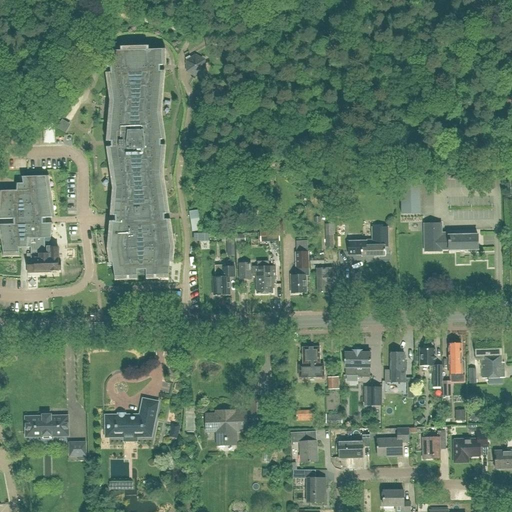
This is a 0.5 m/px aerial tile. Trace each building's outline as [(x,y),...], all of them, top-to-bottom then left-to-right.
[(160,140),(163,140),(158,112),(162,71),(160,71),(161,66),(163,66),(163,49),(149,50),(149,46),(121,47),(121,51),(107,51),(108,67),(111,67),(111,73),(109,73),(113,100),(109,141),(112,142),(112,147),(110,147),(116,188),(113,216),(116,215),(116,222),(113,221),(113,222),(111,228),(111,235),(111,236),(110,241),(110,248),(110,250),(111,262),(112,262),(115,276),(137,276),(137,270),(146,270),(146,276),(169,275),(171,247),(167,220),(164,220),(164,214),(166,214),(160,173),(163,146),(161,145),(160,140)] [(196,56),(187,61),(187,71),(196,76),(205,71),(205,61),(196,56)] [(77,113),(71,123),(76,126),(92,102),(82,96),(73,110),(77,113)] [(43,124),(44,139),(44,143),(55,143),(54,124),(43,124)] [(1,191),(0,203),(0,219),(14,219),(14,225),(0,224),(0,232),(3,253),(20,253),(19,248),(31,247),(31,259),(27,259),(27,271),(30,271),(30,272),(38,272),(37,269),(50,269),(50,272),(59,271),(59,270),(61,270),(61,262),(59,262),(58,247),(48,247),(47,247),(47,249),(45,249),(45,238),(51,238),(52,223),(43,223),(43,218),(52,218),(46,176),(22,177),(23,185),(17,185),(17,191),(1,191)] [(192,199),(193,205),(190,205),(191,211),(202,210),(201,198),(192,199)] [(335,235),(334,224),(334,202),(325,202),(326,224),(325,224),(326,249),(334,249),(333,235),(335,235)] [(341,229),(349,229),(348,215),(340,215),(341,229)] [(194,233),(203,232),(202,219),(193,220),(194,233)] [(449,235),(449,236),(442,236),(441,223),(424,224),(424,252),(442,252),(442,250),(449,250),(449,251),(478,251),(477,234),(449,235)] [(260,233),(261,242),(279,241),(279,232),(260,233)] [(385,256),(385,246),(388,245),(388,234),(372,234),(372,240),(349,241),(350,253),(361,252),(362,257),(385,256)] [(308,276),(308,253),(307,241),(296,241),(296,252),(295,252),(295,276),(291,276),(292,293),(306,293),(305,276),(308,276)] [(253,276),(256,276),(257,294),(272,294),(272,289),(274,289),(274,285),(276,285),(275,266),(269,266),(269,262),(257,262),(257,267),(253,267),(253,268),(250,268),(250,263),(240,263),(240,279),(250,279),(251,274),(253,274),(253,276)] [(215,266),(215,278),(213,278),(214,295),(229,295),(229,277),(234,277),(234,267),(225,267),(225,266),(215,266)] [(333,283),(332,268),(316,269),(317,293),(327,293),(327,287),(329,287),(329,283),(333,283)] [(501,363),(500,343),(475,343),(476,360),(481,360),(482,379),(505,379),(504,363),(501,363)] [(449,375),(457,375),(457,374),(461,374),(463,372),(463,363),(461,360),(461,344),(448,344),(448,361),(449,361),(449,375)] [(302,348),(303,365),(298,365),(299,378),(324,378),(324,364),(320,364),(319,348),(302,348)] [(421,366),(433,366),(433,387),(442,387),(442,366),(435,366),(435,360),(434,360),(433,349),(421,349),(421,366)] [(345,353),(344,368),(345,368),(345,376),(358,376),(358,378),(369,378),(370,368),(370,354),(361,354),(361,351),(352,351),(352,353),(345,353)] [(405,383),(405,378),(405,371),(406,371),(406,361),(404,361),(404,354),(392,354),(392,383),(405,383)] [(328,390),(339,389),(338,377),(328,377),(328,390)] [(405,378),(405,383),(407,382),(407,398),(414,398),(414,378),(405,378)] [(451,381),(443,381),(443,396),(452,396),(451,381)] [(371,400),(381,400),(381,382),(371,382),(371,400)] [(148,435),(155,401),(141,399),(138,415),(123,415),(122,415),(122,416),(116,416),(116,415),(115,415),(104,416),(104,426),(107,425),(107,436),(148,435)] [(235,412),(235,410),(215,411),(215,414),(206,415),(207,432),(217,432),(217,440),(235,439),(235,431),(247,431),(247,425),(262,424),(261,400),(250,401),(251,413),(247,414),(247,412),(235,412)] [(296,412),(297,422),(313,421),(312,411),(296,412)] [(469,417),(475,423),(481,416),(475,411),(469,417)] [(40,418),(24,418),(24,436),(40,436),(40,438),(50,438),(50,435),(65,435),(65,417),(48,417),(48,415),(47,415),(41,415),(40,415),(40,418)] [(341,423),(341,415),(326,415),(326,423),(341,423)] [(169,436),(177,438),(180,425),(172,423),(169,436)] [(409,442),(409,432),(417,432),(417,428),(398,429),(398,430),(401,430),(402,439),(377,439),(377,448),(378,448),(378,456),(390,456),(390,457),(402,457),(402,443),(409,442)] [(477,439),(457,440),(457,441),(455,442),(454,443),(455,448),(454,448),(454,463),(468,462),(468,457),(480,456),(480,449),(487,448),(487,428),(477,429),(477,439)] [(316,431),(305,432),(291,433),(291,445),(293,445),(293,442),(299,442),(301,462),(318,461),(317,441),(316,441),(316,431)] [(423,459),(440,459),(440,449),(446,449),(445,433),(437,433),(437,438),(423,438),(423,445),(425,445),(425,450),(423,450),(423,459)] [(369,435),(362,435),(362,441),(339,441),(339,458),(363,458),(362,447),(370,446),(369,435)] [(272,452),(273,442),(259,440),(254,439),(252,448),(257,449),(257,450),(272,452)] [(69,442),(69,458),(78,457),(78,461),(85,461),(85,457),(86,457),(86,442),(69,442)] [(511,451),(495,452),(495,469),(511,467),(511,451)] [(315,470),(297,470),(296,463),(291,463),(291,470),(293,470),(293,478),(297,478),(297,479),(307,479),(307,502),(324,502),(324,489),(326,489),(326,478),(315,478),(315,470)] [(117,491),(132,490),(131,466),(116,467),(117,491)] [(383,491),(384,506),(396,506),(396,511),(397,511),(411,511),(411,502),(403,502),(403,490),(383,491)] [(129,507),(140,507),(140,499),(129,499),(129,507)]
